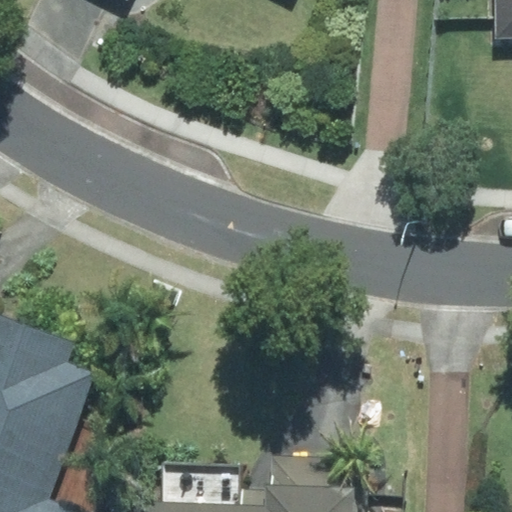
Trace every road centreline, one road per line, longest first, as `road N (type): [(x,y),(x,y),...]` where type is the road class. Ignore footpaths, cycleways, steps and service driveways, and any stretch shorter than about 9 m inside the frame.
road 1 (residential): [(0,105),(216,225),(399,269),(511,274)]
road 2 (unknown): [(399,269),(410,0)]
